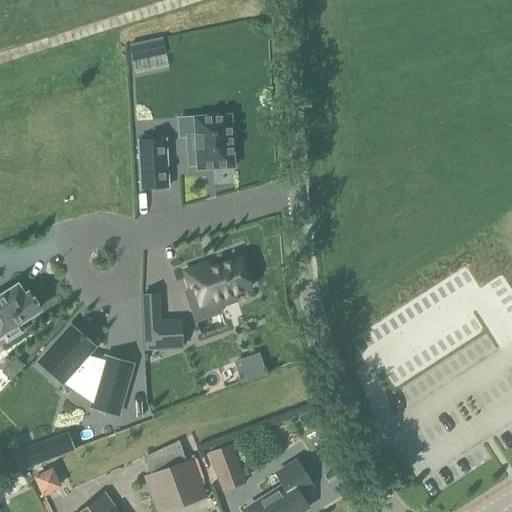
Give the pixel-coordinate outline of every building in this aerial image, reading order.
[(137,59),(165,53),(163,41),(129,48),(132,60),(137,59)] [(194,118),(177,119),(178,139),(187,138),(189,165),(197,165),(197,169),(233,167),(230,116),(194,118)] [(168,187),(165,140),(138,142),(141,189),(168,187)] [(250,289),(239,258),(209,269),(207,264),(185,272),(191,290),(185,292),(191,309),(217,300),(220,307),(237,301),(234,294),(250,289)] [(44,318),(57,305),(46,293),(34,304),(29,291),(36,289),(34,277),(0,284),(0,298),(19,295),(28,309),(10,324),(23,337),(35,326),(40,330),(48,323),(44,318)] [(181,348),(180,332),(175,332),(175,324),(163,325),(163,322),(159,322),(159,319),(143,319),(145,350),(181,348)] [(68,330),(25,378),(50,400),(92,352),(68,330)] [(234,362),(241,383),(266,375),(259,353),(234,362)] [(109,424),(117,446),(183,422),(174,399),(109,424)] [(40,461),(40,463),(74,450),(73,449),(67,432),(34,445),(40,461)] [(246,483),(231,444),(207,453),(222,492),(246,483)] [(167,511),(207,497),(193,458),(143,476),(155,511),(167,511)] [(301,511),(307,508),(298,494),(311,486),(296,462),(276,474),(284,485),(246,508),(248,511),(301,511)] [(117,511),(104,494),(78,511),(117,511)]
